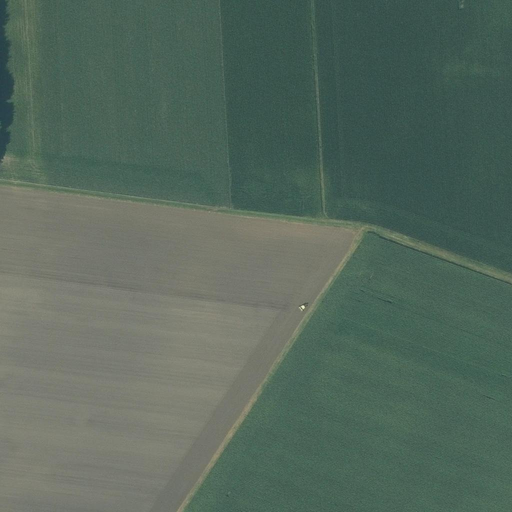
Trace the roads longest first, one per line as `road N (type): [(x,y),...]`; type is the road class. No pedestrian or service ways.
road 1 (track): [(363,229),(0,183)]
road 2 (track): [(179,511),(363,229)]
road 3 (track): [(363,229),(511,282)]
